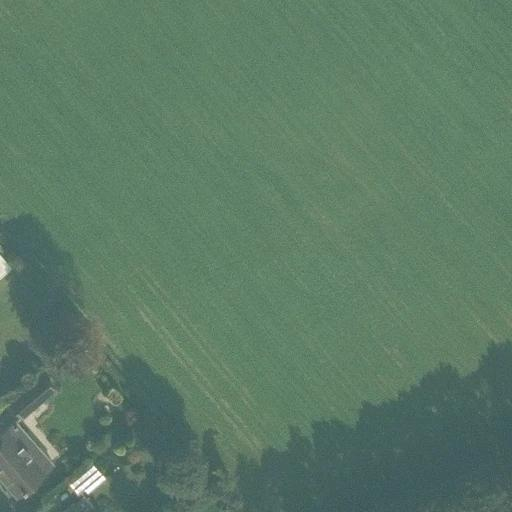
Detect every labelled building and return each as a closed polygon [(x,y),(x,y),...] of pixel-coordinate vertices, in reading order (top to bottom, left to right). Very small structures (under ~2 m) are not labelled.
[(0,274),(10,266),(0,254),(0,274)] [(21,416),(52,389),(40,375),(9,402),(21,416)] [(0,475),(16,494),(44,470),(52,464),(39,449),(32,455),(19,440),(26,434),(14,420),(0,432),(0,475)] [(104,477),(92,462),(67,483),(76,494),(83,488),(86,492),(104,477)] [(91,511),(89,509),(85,511),(80,511),(73,502),(61,511),(91,511)]
